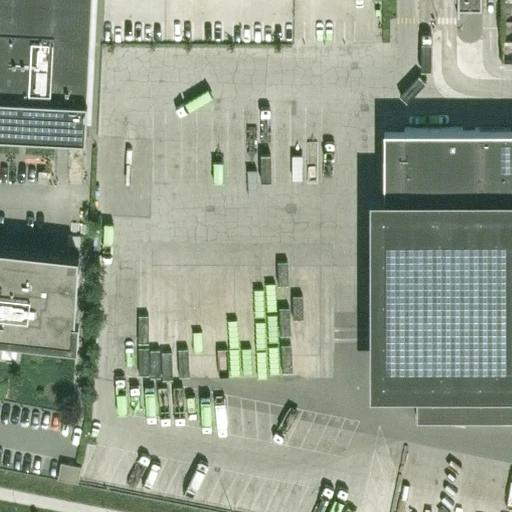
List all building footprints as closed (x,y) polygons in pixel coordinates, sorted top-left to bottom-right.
[(92,0),(0,0),(0,136),(85,140),(87,103),(92,0)] [(139,0),(130,0),(130,11),(140,11),(139,0)] [(142,0),(143,22),(170,21),(169,0),(142,0)] [(184,12),(186,41),(261,37),(260,14),(252,15),(250,0),(232,0),(233,16),(220,17),(220,10),(184,12)] [(481,9),(481,0),(457,0),(458,15),(459,15),(459,9),(481,9)] [(511,126),(384,127),(384,375),(417,375),(417,419),(511,419),(511,126)] [(0,331),(70,339),(79,254),(51,251),(0,245),(0,331)] [(0,362),(15,364),(16,352),(0,351),(0,362)] [(144,414),(144,429),(156,429),(156,414),(144,414)] [(237,446),(246,447),(249,416),(240,415),(237,446)] [(417,484),(427,485),(429,458),(419,457),(417,484)] [(61,462),(58,478),(78,482),(81,465),(61,462)]
